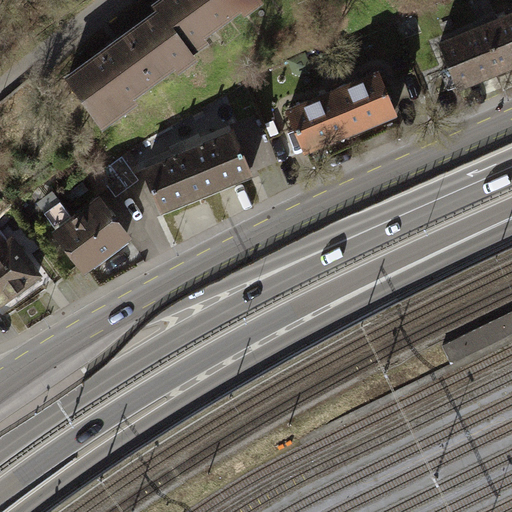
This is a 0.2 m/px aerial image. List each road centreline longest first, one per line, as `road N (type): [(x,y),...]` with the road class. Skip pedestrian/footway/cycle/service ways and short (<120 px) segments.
road 1 (trunk): [(0,493),(196,363),(511,208)]
road 2 (trunk): [(511,179),(252,296),(0,453)]
road 3 (primary): [(511,123),(226,252),(95,323),(0,388)]
road 4 (trunk): [(28,511),(175,408),(511,220)]
road 5 (trunk): [(511,169),(207,286),(0,381)]
